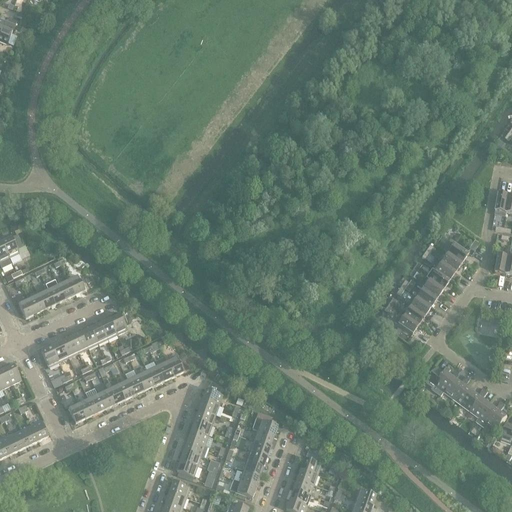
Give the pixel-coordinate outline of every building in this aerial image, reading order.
[(12,28),(4,24),(0,34),(0,42),(8,46),(8,45),(12,36),(17,22),(12,20),(11,23),(13,26),(12,28)] [(12,36),(8,45),(14,47),(17,38),(12,36)] [(502,153),(507,146),(500,141),(495,148),(502,153)] [(496,212),(507,214),(510,197),(499,195),(496,212)] [(443,237),(439,234),(434,241),(438,243),(443,237)] [(17,251),(12,239),(2,244),(12,265),(23,260),(30,257),(26,247),(17,251)] [(443,251),(448,255),(462,265),(469,255),(455,246),(456,244),(450,240),(443,251)] [(12,265),(2,244),(0,244),(0,266),(2,270),(12,265)] [(430,246),(426,252),(430,255),(434,249),(430,246)] [(426,261),(430,255),(426,252),(422,259),(426,261)] [(448,255),(442,264),(456,274),(462,265),(448,255)] [(495,274),(506,276),(509,259),(499,257),(495,274)] [(418,264),(414,270),(417,273),(422,267),(418,264)] [(456,274),(442,264),(436,273),(450,282),(456,274)] [(413,279),(417,273),(414,270),(409,276),(413,279)] [(450,282),(436,273),(432,270),(426,279),(429,282),(444,291),(450,282)] [(78,277),(67,282),(75,298),(85,293),(78,277)] [(56,282),(46,286),(48,291),(56,307),(65,302),(58,286),(56,282)] [(67,282),(58,286),(65,302),(75,298),(67,282)] [(406,282),(401,288),(405,291),(409,284),(406,282)] [(444,291),(429,282),(423,290),(437,300),(444,291)] [(401,288),(397,294),(401,297),(405,291),(401,288)] [(437,300),(423,290),(417,299),(431,309),(437,300)] [(48,291),(38,295),(46,312),(56,307),(48,291)] [(38,295),(28,300),(36,316),(46,312),(38,295)] [(397,302),(393,299),(389,306),(393,308),(397,302)] [(431,309),(417,299),(411,308),(425,318),(431,309)] [(26,321),(36,316),(28,300),(18,305),(26,321)] [(389,306),(384,312),(388,314),(393,308),(389,306)] [(425,318),(411,308),(405,317),(419,327),(425,318)] [(419,327),(405,317),(401,314),(395,323),(398,326),(412,336),(419,327)] [(120,316),(110,321),(118,337),(128,332),(120,316)] [(110,321),(100,326),(108,342),(118,337),(110,321)] [(100,326),(91,330),(98,346),(108,342),(100,326)] [(91,330),(81,335),(88,351),(98,346),(91,330)] [(81,335),(71,340),(79,356),(88,351),(81,335)] [(71,340),(61,344),(69,360),(79,356),(71,340)] [(61,344),(52,349),(59,365),(69,360),(61,344)] [(52,349),(41,354),(49,370),(59,365),(52,349)] [(176,358),(166,363),(174,379),(184,374),(176,358)] [(166,363),(157,368),(164,384),(174,379),(166,363)] [(14,367),(4,371),(12,387),(22,382),(14,367)] [(157,368),(147,372),(154,388),(164,384),(157,368)] [(444,394),(455,380),(448,375),(451,372),(447,368),(444,372),(446,373),(444,375),(435,387),(444,394)] [(435,387),(444,375),(437,369),(426,384),(434,390),(435,387)] [(4,371),(0,373),(0,388),(2,392),(12,387),(4,371)] [(134,372),(125,376),(128,381),(127,382),(135,398),(145,393),(137,377),(136,377),(134,372)] [(147,372),(137,377),(145,393),(154,388),(147,372)] [(60,379),(51,384),(54,390),(58,388),(63,385),(61,381),(60,379)] [(461,385),(455,380),(444,394),(453,401),(464,386),(461,385)] [(464,386),(453,401),(462,407),(472,393),(466,388),(468,384),(464,381),(461,385),(464,386)] [(127,382),(117,386),(125,402),(135,398),(127,382)] [(206,391),(202,402),(219,408),(223,397),(219,396),(222,390),(212,384),(207,391),(206,391)] [(117,386),(108,391),(115,407),(125,402),(117,386)] [(105,412),(98,396),(95,390),(85,395),(88,400),(96,416),(105,412)] [(108,391),(98,396),(105,412),(115,407),(108,391)] [(481,399),(479,397),(472,393),(462,407),(471,414),(481,399)] [(481,399),(471,414),(479,420),(490,405),(483,401),(486,397),(481,394),(479,397),(481,399)] [(88,400),(78,405),(86,421),(96,416),(88,400)] [(219,408),(202,402),(199,412),(216,418),(219,408)] [(76,426),(86,421),(78,405),(68,410),(76,426)] [(490,405),(479,420),(476,424),(485,430),(488,426),(498,412),(496,410),(490,405)] [(498,412),(488,426),(497,433),(508,419),(501,413),(503,410),(499,407),(496,410),(498,412)] [(216,418),(199,412),(195,422),(212,428),(216,418)] [(256,420),(253,431),(257,433),(274,439),(278,428),(256,420)] [(212,428),(195,422),(192,432),(209,438),(212,428)] [(41,423),(31,428),(39,444),(49,439),(41,423)] [(501,442),(511,446),(511,444),(511,427),(507,426),(501,442)] [(31,428),(21,433),(29,448),(39,444),(31,428)] [(209,438),(192,432),(188,443),(205,449),(209,438)] [(21,433),(12,437),(19,453),(29,448),(21,433)] [(274,439),(257,433),(254,443),(271,449),(274,439)] [(12,437),(2,442),(9,458),(19,453),(12,437)] [(2,442),(0,442),(0,461),(9,458),(2,442)] [(210,450),(205,449),(188,443),(184,453),(201,459),(206,461),(210,450)] [(271,449),(254,443),(250,453),(267,459),(271,449)] [(310,452),(308,459),(320,463),(322,457),(310,452)] [(184,453),(181,463),(198,469),(201,459),(184,453)] [(267,459),(250,453),(247,463),(263,469),(267,459)] [(305,461),(301,471),(318,477),(322,467),(305,461)] [(181,463),(177,474),(194,480),(198,469),(181,463)] [(263,469),(247,463),(243,473),(260,479),(263,469)] [(301,471),(297,481),(314,487),(318,477),(301,471)] [(237,472),(234,482),(239,484),(256,490),(260,479),(243,473),(243,474),(237,472)] [(314,487),(297,481),(294,492),(311,498),(314,487)] [(256,490),(239,484),(234,482),(230,492),(252,500),(256,490)] [(173,484),(170,495),(187,500),(190,490),(173,484)] [(376,497),(360,491),(356,502),(373,508),(376,497)] [(294,492),(290,502),(307,508),(311,498),(294,492)] [(187,500),(170,495),(166,505),(183,511),(187,500)] [(305,511),(307,508),(290,502),(286,511),(305,511)] [(371,511),(373,508),(356,502),(352,511),(371,511)] [(229,511),(252,511),(254,508),(239,503),(238,507),(232,505),(229,511)]
